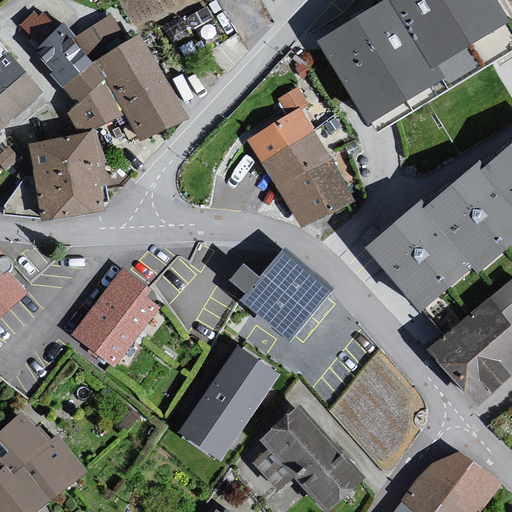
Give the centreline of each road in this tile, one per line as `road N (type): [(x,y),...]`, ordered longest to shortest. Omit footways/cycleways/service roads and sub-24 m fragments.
road 1 (unclassified): [(463,424),(316,253),(272,231),(181,223),(166,210)]
road 2 (residential): [(166,210),(161,185),(168,162),(317,0)]
road 3 (unknown): [(328,266),(431,120)]
road 4 (residential): [(166,210),(106,233),(0,225)]
road 5 (residential): [(463,424),(414,461),(376,511)]
